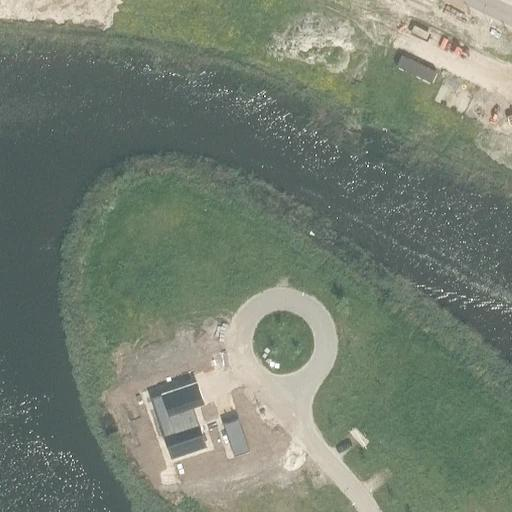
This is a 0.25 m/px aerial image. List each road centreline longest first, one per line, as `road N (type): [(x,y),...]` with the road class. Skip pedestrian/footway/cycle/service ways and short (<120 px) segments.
road 1 (residential): [(281,406),(243,364),(241,334),(252,313),(276,301),(300,302),(319,320),(327,344),(299,388)]
road 2 (residential): [(368,511),(281,406)]
